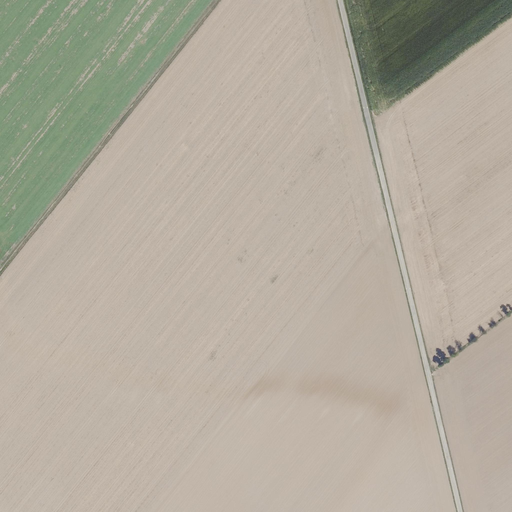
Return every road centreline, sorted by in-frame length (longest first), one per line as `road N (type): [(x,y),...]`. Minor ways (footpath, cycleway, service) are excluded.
road 1 (unclassified): [(342,0),(460,511)]
road 2 (track): [(0,277),(220,0)]
